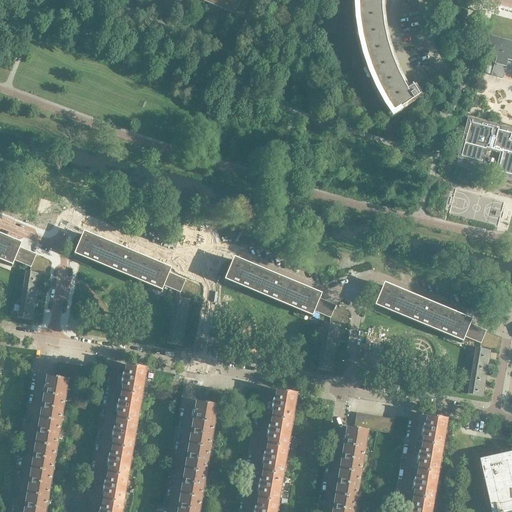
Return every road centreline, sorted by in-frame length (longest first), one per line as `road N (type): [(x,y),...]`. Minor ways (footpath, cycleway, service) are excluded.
road 1 (residential): [(498,420),(507,331),(380,277),(351,292)]
road 2 (residential): [(14,511),(47,343)]
road 3 (residential): [(199,266),(76,222),(50,241)]
road 4 (residential): [(396,0),(396,44),(410,77),(438,60),(423,13)]
road 5 (residential): [(351,292),(235,255),(199,266)]
road 6 (residential): [(88,511),(120,355)]
road 7 (residential): [(170,511),(197,368)]
road 8 (residential): [(244,511),(269,380)]
road 9 (residential): [(325,511),(347,393)]
